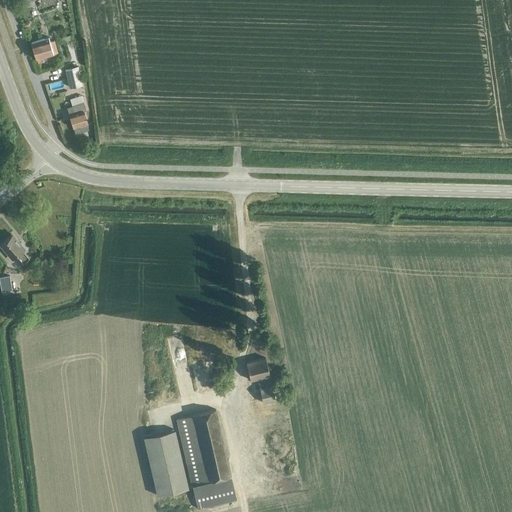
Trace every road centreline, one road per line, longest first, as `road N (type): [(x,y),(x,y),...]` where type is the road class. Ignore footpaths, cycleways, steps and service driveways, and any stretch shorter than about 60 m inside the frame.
road 1 (secondary): [(511,191),(142,183),(85,177),(50,158)]
road 2 (residential): [(6,0),(58,135),(55,145)]
